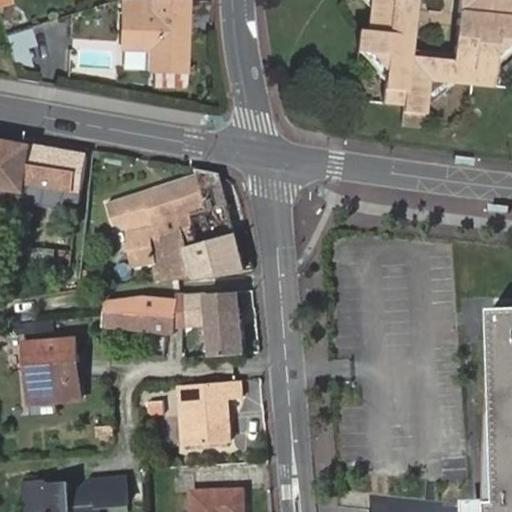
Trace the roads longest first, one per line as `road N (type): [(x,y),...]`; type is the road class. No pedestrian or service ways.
road 1 (residential): [(297,511),(263,155)]
road 2 (tertiary): [(0,107),(263,155)]
road 3 (tertiary): [(263,155),(511,188)]
road 4 (residential): [(263,155),(232,0)]
